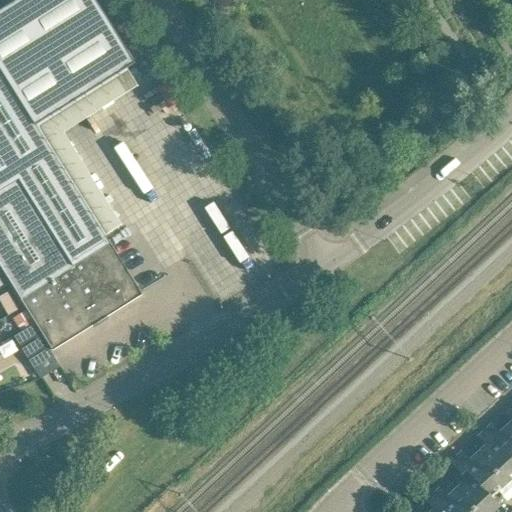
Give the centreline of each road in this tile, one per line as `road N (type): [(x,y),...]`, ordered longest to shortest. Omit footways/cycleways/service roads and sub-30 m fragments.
road 1 (unclassified): [(0,458),(251,318),(329,265)]
road 2 (residential): [(329,265),(158,0)]
road 3 (residential): [(329,265),(511,112)]
road 4 (residential): [(346,497),(511,345)]
